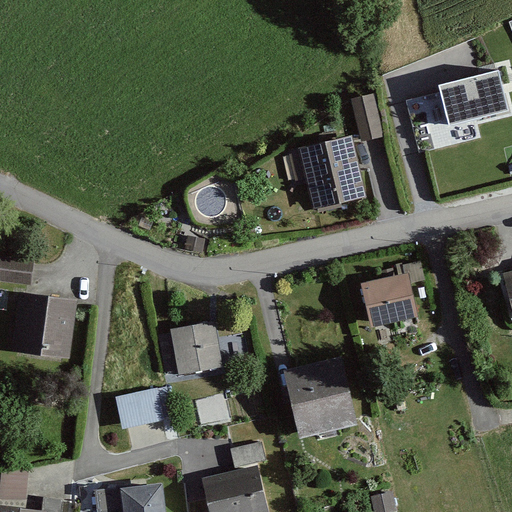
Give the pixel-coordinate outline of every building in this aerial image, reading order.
[(500,69),(437,85),(447,125),(510,110),(500,69)] [(371,95),(346,101),(354,136),(293,150),(307,215),(364,201),(351,146),(382,139),(371,95)] [(27,256),(0,252),(0,280),(24,283),(27,256)] [(511,264),(497,268),(509,319),(511,317),(511,264)] [(403,268),(353,280),(364,324),(413,312),(403,268)] [(73,295),(17,288),(10,346),(66,352),(73,295)] [(215,319),(168,325),(174,375),(221,369),(215,319)] [(344,358),(290,370),(304,434),(359,421),(344,358)] [(167,387),(114,396),(119,426),(172,418),(167,387)] [(196,395),(199,419),(226,415),(223,391),(196,395)] [(229,465),(195,471),(202,511),(262,511),(254,464),(265,462),(261,438),(225,444),(229,465)] [(0,476),(0,491),(26,493),(27,465),(0,464),(0,476)] [(158,511),(156,476),(89,482),(92,508),(116,506),(116,511),(158,511)] [(30,505),(0,499),(0,511),(57,511),(60,495),(32,490),(30,505)]
